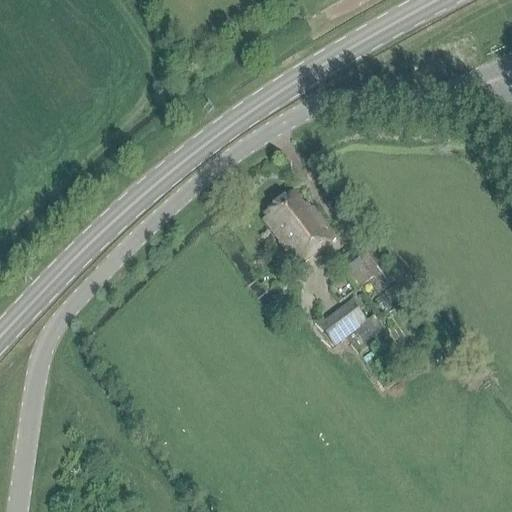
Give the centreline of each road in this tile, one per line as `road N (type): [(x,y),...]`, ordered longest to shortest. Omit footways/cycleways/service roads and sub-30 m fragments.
road 1 (unclassified): [(16,511),(45,341),(156,219),(248,144),(321,101),(422,101),(495,67)]
road 2 (primary): [(0,335),(186,157),(298,79),(435,0)]
